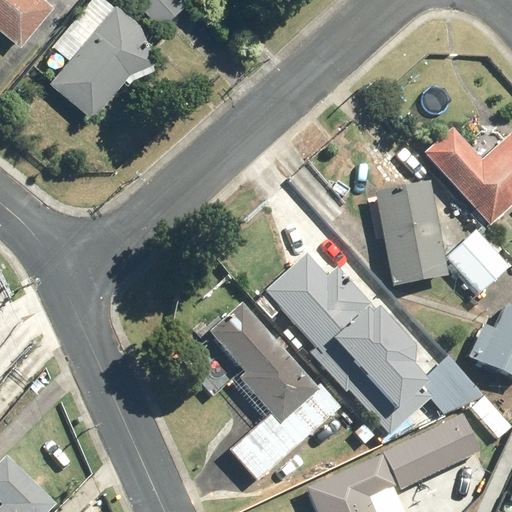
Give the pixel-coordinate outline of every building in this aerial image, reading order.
[(38,8),(28,0),(0,0),(0,41),(6,47),(38,8)] [(177,0),(131,0),(154,25),(179,1),(177,0)] [(108,8),(44,81),(80,112),(144,39),(108,8)] [(484,231),(511,204),(511,142),(507,137),(477,165),(444,132),(417,158),(449,191),(448,193),(484,231)] [(421,184),(367,195),(387,291),(440,280),(421,184)] [(473,240),(446,260),(473,294),(499,273),(473,240)] [(301,253),(259,293),(378,417),(420,378),(301,253)] [(271,428),(310,395),(235,309),(196,342),(271,428)] [(511,384),(511,383),(511,315),(499,309),(472,365),(511,384)] [(414,386),(418,391),(441,417),(479,399),(441,359),(414,386)] [(458,419),(378,458),(393,489),(473,450),(458,419)] [(314,511),(364,511),(360,501),(386,489),(373,461),(348,472),(305,490),(314,511)] [(0,511),(42,511),(46,509),(0,465),(0,511)]
